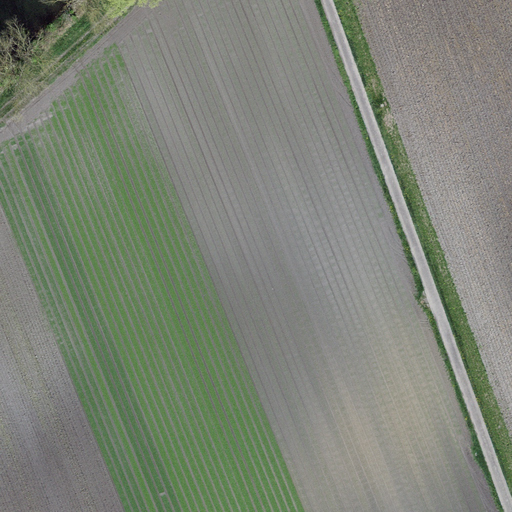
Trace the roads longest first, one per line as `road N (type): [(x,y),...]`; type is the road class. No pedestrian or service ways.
road 1 (track): [(323,0),(507,511)]
road 2 (track): [(130,0),(0,118)]
